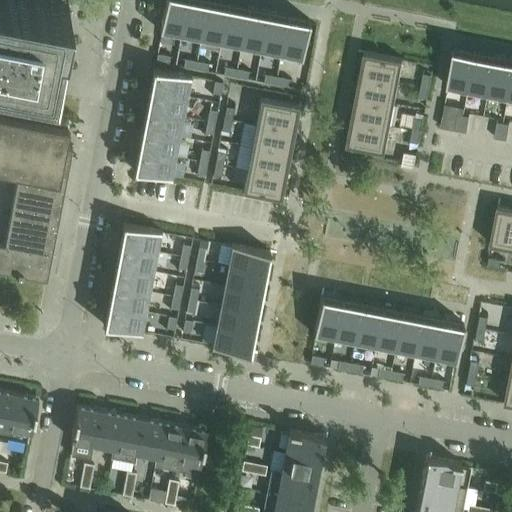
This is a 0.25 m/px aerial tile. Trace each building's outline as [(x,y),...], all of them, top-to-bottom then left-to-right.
[(65,0),(0,0),(0,61),(52,72),(61,25),(65,0)] [(165,0),(160,30),(161,30),(182,34),(188,0),(165,0)] [(202,0),(188,0),(182,34),(202,38),(209,1),(202,0)] [(209,1),(202,38),(222,42),(229,5),(209,1)] [(229,5),(222,42),(242,45),(249,9),(229,5)] [(249,9),(242,45),(262,49),(269,13),(249,9)] [(269,13),(262,49),(282,53),(289,17),(269,13)] [(289,17),(282,53),(302,57),(309,24),(310,21),(289,17)] [(455,49),(448,85),(469,89),(476,53),(455,49)] [(157,53),(156,61),(168,63),(169,55),(157,53)] [(403,60),(367,53),(362,76),(398,83),(403,60)] [(476,53),(469,89),(489,93),(496,57),(476,53)] [(511,59),(496,57),(489,93),(509,97),(511,83),(511,59)] [(185,58),(183,66),(195,68),(197,61),(185,58)] [(197,61),(195,68),(207,71),(209,63),(197,61)] [(225,66),(224,74),(235,76),(237,68),(225,66)] [(154,68),(150,88),(186,95),(190,75),(154,68)] [(237,68),(235,76),(247,78),(249,71),(237,68)] [(265,73),(264,81),(275,84),(277,76),(265,73)] [(424,73),(421,85),(429,86),(432,75),(424,73)] [(277,76),(275,84),(287,86),(289,78),(277,76)] [(398,83),(362,76),(358,98),(394,105),(398,83)] [(215,80),(212,92),(220,94),(223,82),(215,80)] [(421,85),(419,97),(427,98),(429,86),(421,85)] [(150,88),(146,108),(183,115),(186,95),(150,88)] [(394,105),(358,98),(354,121),(390,128),(394,105)] [(262,99),(257,122),(293,129),(298,106),(262,99)] [(226,106),(224,118),(232,119),(232,118),(234,108),(226,106)] [(146,108),(142,128),(179,135),(183,115),(146,108)] [(209,108),(207,120),(215,122),(217,110),(209,108)] [(458,114),(457,122),(468,124),(470,116),(458,114)] [(5,243),(0,242),(0,269),(17,272),(17,273),(22,274),(22,273),(47,278),(72,147),(66,146),(69,130),(0,116),(0,168),(19,172),(5,243)] [(224,118),(222,130),(230,131),(232,119),(224,118)] [(415,118),(413,130),(421,131),(423,119),(415,118)] [(207,120),(205,132),(213,134),(215,122),(207,120)] [(390,128),(354,121),(349,144),(385,151),(390,128)] [(293,129),(257,122),(254,145),(289,152),(293,129)] [(457,122),(455,130),(467,132),(468,124),(457,122)] [(498,122),(496,129),(508,132),(510,124),(498,122)] [(142,128),(138,148),(175,155),(179,135),(142,128)] [(496,129),(495,137),(507,140),(508,132),(496,129)] [(413,130),(411,142),(419,143),(421,131),(413,130)] [(289,152),(254,145),(249,168),(284,174),(289,152)] [(138,148),(134,170),(171,177),(171,176),(175,155),(138,148)] [(202,148),(199,160),(207,162),(210,150),(202,148)] [(218,151),(215,163),(223,164),(226,152),(218,151)] [(403,162),(402,166),(403,166),(414,168),(417,154),(405,151),(403,162)] [(199,160),(197,172),(205,174),(207,162),(199,160)] [(215,163),(213,175),(221,176),(223,164),(215,163)] [(284,174),(249,168),(245,190),(280,197),(284,174)] [(492,243),(511,246),(511,209),(499,207),(492,243)] [(124,222),(120,243),(157,250),(161,229),(124,222)] [(120,243),(116,263),(153,270),(157,250),(120,243)] [(183,243),(180,255),(188,257),(191,245),(183,243)] [(233,243),(228,265),(265,272),(269,250),(233,243)] [(199,246),(196,258),(205,260),(207,248),(199,246)] [(180,255),(178,267),(186,268),(188,257),(180,255)] [(490,257),(488,265),(500,267),(502,259),(490,257)] [(196,258),(194,270),(202,272),(205,260),(196,258)] [(116,263),(113,283),(149,290),(153,270),(116,263)] [(228,265),(225,285),(261,292),(265,272),(228,265)] [(113,283),(109,303),(145,310),(149,290),(113,283)] [(175,283),(173,295),(181,297),(183,285),(175,283)] [(225,285),(221,305),(257,312),(261,292),(225,285)] [(191,287),(189,298),(197,300),(199,288),(191,287)] [(173,295),(170,307),(179,309),(181,297),(173,295)] [(321,296),(314,333),(336,337),(343,300),(321,296)] [(189,298),(186,310),(194,312),(197,300),(189,298)] [(343,300),(336,337),(356,341),(363,304),(343,300)] [(109,303),(104,325),(141,332),(145,310),(109,303)] [(363,304),(356,341),(376,344),(383,308),(363,304)] [(221,305),(217,325),(253,332),(257,312),(221,305)] [(383,308),(376,344),(396,348),(403,312),(383,308)] [(403,312),(396,348),(416,352),(423,316),(403,312)] [(169,315),(167,327),(175,329),(177,317),(169,315)] [(478,315),(476,327),(484,329),(486,317),(478,315)] [(423,316),(416,352),(436,356),(443,320),(423,316)] [(185,318),(183,330),(191,332),(193,320),(185,318)] [(443,320),(436,356),(456,360),(463,324),(443,320)] [(217,325),(213,346),(249,353),(253,332),(217,325)] [(476,327),(474,339),(482,341),(484,329),(476,327)] [(312,355),(310,363),(322,365),(324,357),(312,355)] [(339,360),(338,368),(349,370),(351,362),(339,360)] [(470,360),(468,372),(476,373),(478,361),(470,360)] [(351,362),(349,370),(361,372),(363,364),(351,362)] [(379,367),(378,375),(390,378),(391,370),(379,367)] [(391,370),(390,378),(401,380),(403,372),(391,370)] [(468,372),(465,384),(473,385),(476,373),(468,372)] [(419,375),(418,383),(430,385),(431,377),(419,375)] [(431,377),(430,385),(441,388),(443,380),(431,377)] [(0,435),(27,441),(29,431),(32,431),(38,397),(0,389),(0,435)] [(71,439),(92,443),(99,408),(77,404),(71,439)] [(92,443),(114,447),(121,412),(99,408),(92,443)] [(114,447),(135,451),(142,417),(121,412),(114,447)] [(135,451),(157,455),(164,421),(142,417),(135,451)] [(157,455),(179,460),(185,425),(164,421),(157,455)] [(179,460),(200,464),(207,429),(185,425),(179,460)] [(320,457),(324,436),(289,429),(285,450),(320,457)] [(259,445),(261,436),(249,434),(247,443),(259,446),(259,445)] [(316,478),(320,457),(285,450),(281,472),(316,478)] [(470,467),(460,465),(461,462),(426,455),(422,477),(467,485),(470,467)] [(253,472),(255,462),(244,460),(242,470),(253,472)] [(80,486),(89,487),(94,464),(84,462),(80,486)] [(266,469),(266,465),(255,462),(253,472),(265,474),(266,469)] [(122,494),(132,496),(136,472),(127,470),(122,494)] [(312,500),(316,478),(281,472),(271,470),(267,491),(312,500)] [(462,507),(467,485),(422,477),(418,498),(462,507)] [(165,502),(174,504),(179,480),(169,478),(165,502)] [(495,492),(497,482),(484,480),(483,488),(483,489),(495,492)] [(309,511),(312,500),(267,491),(263,511),(309,511)] [(461,511),(462,507),(418,498),(415,511),(461,511)] [(245,511),(247,505),(235,502),(233,511),(245,511)]
